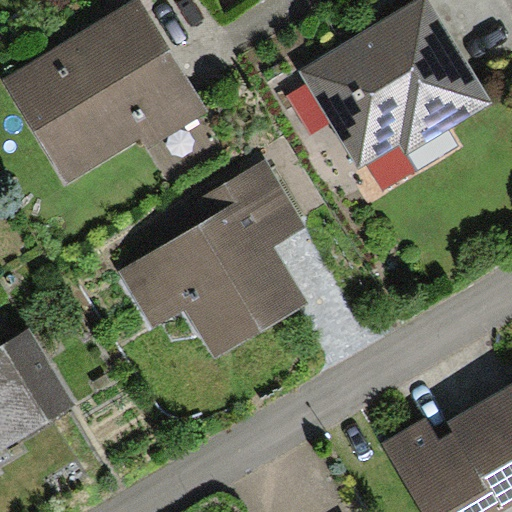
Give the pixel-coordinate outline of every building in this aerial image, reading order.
[(139,0),(136,0),(7,80),(68,182),(145,138),(151,147),(210,111),(139,0)] [(432,0),(421,0),(301,70),(361,170),(403,146),(410,158),(496,104),(432,0)] [(223,211),(122,269),(154,329),(191,307),(219,357),(309,307),(275,245),(306,224),(268,157),(211,192),(223,211)] [(33,327),(0,346),(0,454),(78,404),(33,327)] [(427,417),(385,440),(426,511),(511,511),(511,384),(450,421),(457,433),(442,441),(427,417)]
